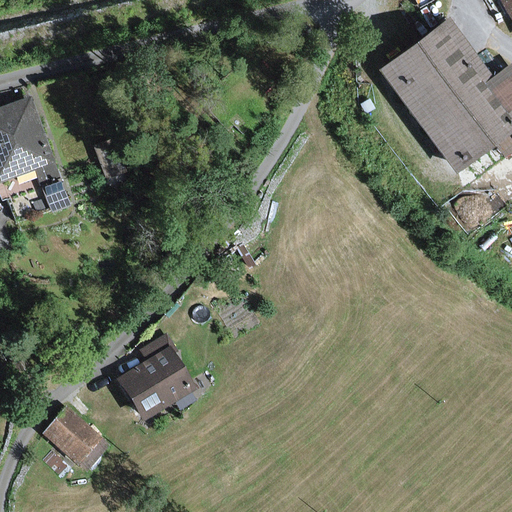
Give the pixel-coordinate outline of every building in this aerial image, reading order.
[(511,0),(497,0),(511,17),(511,0)] [(295,23),(266,37),(278,62),(307,47),(295,23)] [(440,33),(379,84),(458,176),(502,138),(511,129),(511,117),(508,113),(440,33)] [(0,170),(18,222),(67,206),(30,100),(0,110),(0,170)] [(511,109),(508,113),(511,117),(511,129),(502,138),(511,149),(511,109)] [(163,346),(118,377),(149,423),(195,391),(163,346)] [(71,413),(46,438),(79,471),(104,446),(71,413)]
